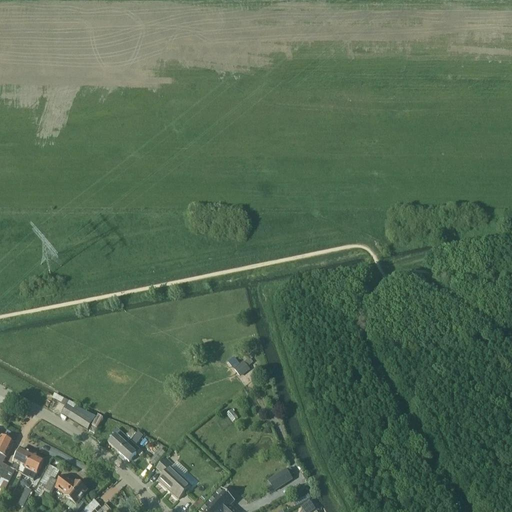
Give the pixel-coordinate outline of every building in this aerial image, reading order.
[(54,401),(66,407),(61,415),(87,431),(95,419),(69,403),(54,395),(51,401),(54,401)] [(96,431),(103,420),(98,417),(89,432),(94,435),(96,431)] [(115,438),(108,446),(118,455),(129,443),(138,434),(133,429),(131,431),(125,438),(120,433),(117,430),(112,435),(115,438)] [(0,477),(6,467),(2,465),(5,459),(6,459),(13,445),(1,438),(0,439),(0,477)] [(134,438),(130,443),(133,445),(135,447),(139,442),(134,438)] [(129,443),(118,455),(128,464),(136,456),(139,452),(129,443)] [(31,456),(30,454),(27,452),(25,453),(21,450),(11,470),(6,467),(0,477),(0,478),(1,479),(0,481),(0,494),(2,491),(5,493),(15,472),(17,473),(20,468),(25,470),(32,456),(31,456)] [(165,455),(160,451),(149,462),(154,467),(165,455)] [(25,470),(22,476),(28,479),(34,482),(44,462),(39,460),(38,458),(35,456),(33,457),(32,456),(25,470)] [(178,501),(190,488),(170,470),(173,467),(165,460),(157,470),(164,476),(158,482),(178,501)] [(45,491),(50,494),(56,483),(54,482),(58,473),(48,467),(34,493),(41,497),(45,491)] [(292,481),(287,473),(276,479),(282,488),(292,481)] [(65,478),(56,490),(66,497),(65,498),(69,502),(65,507),(72,511),(78,511),(83,505),(80,503),(87,493),(76,485),(75,486),(65,478)] [(235,511),(230,507),(235,503),(221,491),(201,511),(235,511)] [(306,493),(294,501),(298,508),(310,500),(306,493)] [(93,511),(99,507),(94,502),(83,511),(93,511)] [(309,502),(300,508),(302,511),(314,511),(315,511),(309,502)]
